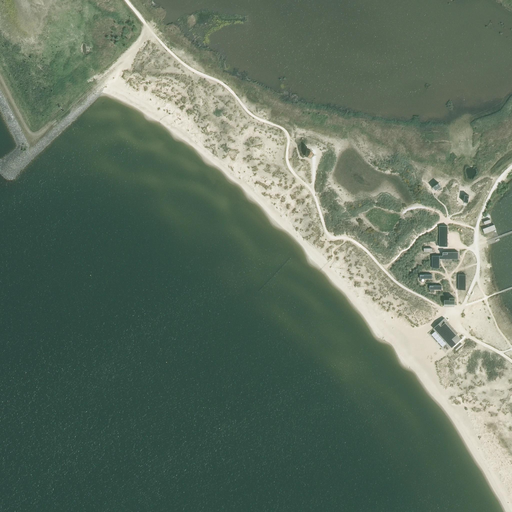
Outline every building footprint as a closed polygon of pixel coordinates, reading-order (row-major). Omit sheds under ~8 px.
[(494,225),(483,229),(485,234),(496,230),(494,225)] [(442,227),(439,227),(439,247),(448,247),(448,227),(442,227)] [(458,260),(458,252),(443,252),(443,256),(432,256),(432,268),(439,268),(439,260),(441,260),(458,260)] [(437,326),(434,329),(436,331),(438,330),(449,342),(447,343),(452,349),(453,347),(459,342),(461,340),(445,323),(447,321),(445,319),(440,324),(437,326)] [(445,323),(456,335),(458,334),(447,322),(445,323)]
